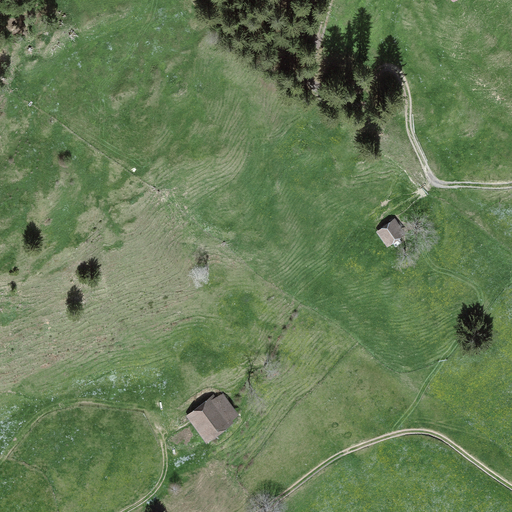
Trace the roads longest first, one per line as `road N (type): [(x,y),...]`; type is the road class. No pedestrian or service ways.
road 1 (track): [(326,0),(315,49),(322,66),(397,71),(407,89),(411,137),(436,183),(511,186)]
road 2 (track): [(265,511),(331,460),(401,434),(437,438),(511,488)]
